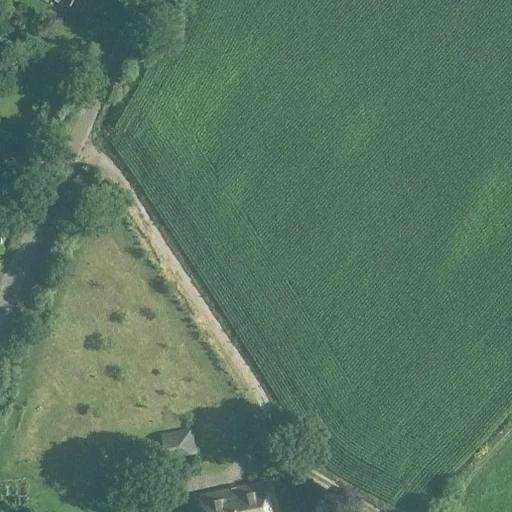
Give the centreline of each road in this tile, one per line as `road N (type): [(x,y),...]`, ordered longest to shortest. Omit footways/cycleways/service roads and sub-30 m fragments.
road 1 (unclassified): [(373,511),(288,457),(268,412),(122,187),(77,140)]
road 2 (unclassified): [(0,308),(77,140)]
road 3 (unclassified): [(77,140),(147,0)]
